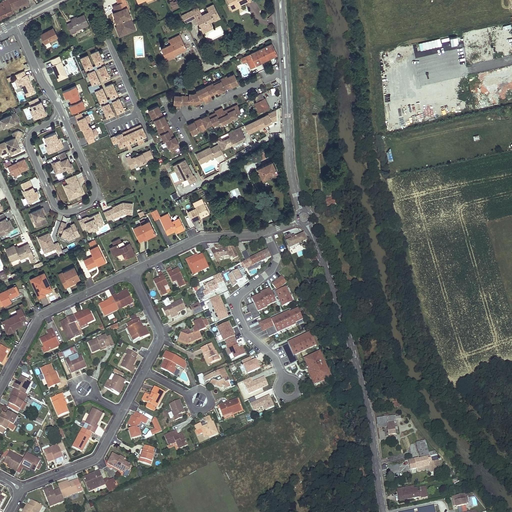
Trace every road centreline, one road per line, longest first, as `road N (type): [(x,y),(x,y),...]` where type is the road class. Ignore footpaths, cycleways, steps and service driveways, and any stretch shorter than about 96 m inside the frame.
road 1 (residential): [(303,217),(366,399),(379,490)]
road 2 (residential): [(57,103),(56,116),(29,135),(29,146),(62,210),(92,201),(87,172)]
road 3 (residential): [(128,272),(40,316),(0,390)]
road 4 (residential): [(265,230),(277,257),(235,306),(284,378)]
road 5 (residential): [(90,0),(136,109),(109,126)]
road 6 (residential): [(265,230),(200,238),(128,272)]
road 7 (residential): [(121,411),(93,460),(20,490)]
road 8 (unknown): [(109,43),(83,67),(122,156)]
road 9 (unknown): [(288,132),(237,157),(227,176),(186,191)]
